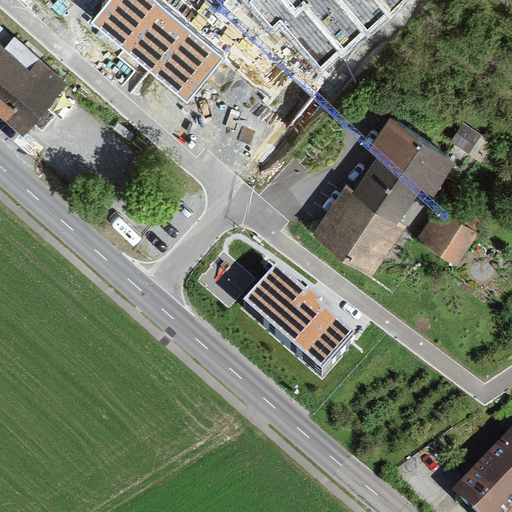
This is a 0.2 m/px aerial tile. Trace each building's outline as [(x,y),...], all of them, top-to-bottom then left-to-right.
[(155,0),(108,0),(90,22),(132,58),(182,101),(221,55),(155,0)] [(282,25),(322,70),(401,0),(249,0),(248,1),(257,11),(275,31),(282,25)] [(0,115),(22,135),(66,85),(36,58),(0,26),(0,115)] [(344,187),(312,234),(374,277),(410,225),(402,219),(425,186),(433,192),(453,163),(390,120),(368,152),(376,158),(352,193),(344,187)] [(437,210),(418,238),(458,265),(476,236),(437,210)] [(277,277),(248,308),(321,375),(350,344),(307,304),(277,277)] [(511,511),(511,432),(454,491),(474,511),(511,511)]
